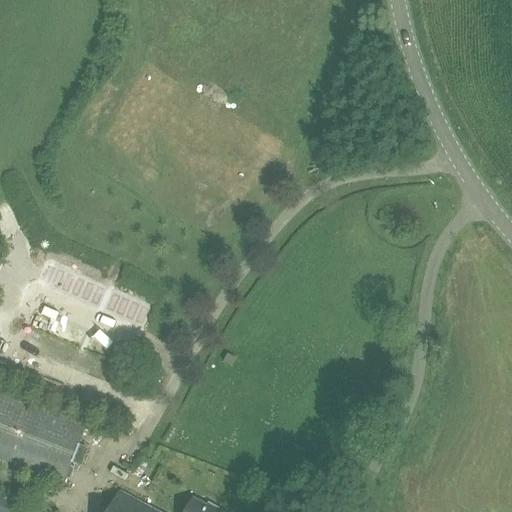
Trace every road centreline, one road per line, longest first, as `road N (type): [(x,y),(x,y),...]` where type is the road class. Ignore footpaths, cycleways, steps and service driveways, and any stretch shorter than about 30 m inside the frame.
road 1 (unclassified): [(355,511),(413,399),(435,258),(478,200)]
road 2 (unclassified): [(478,200),(435,122),(396,0)]
